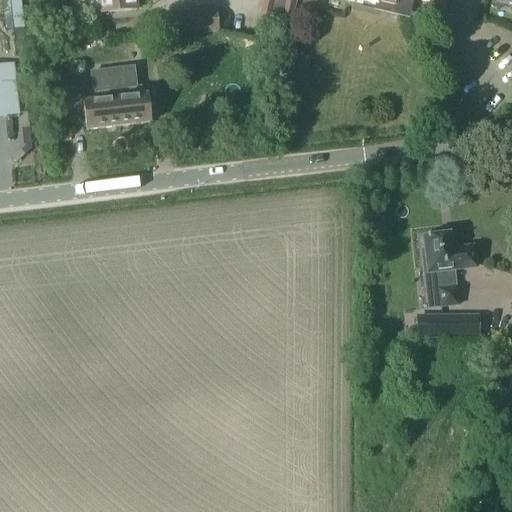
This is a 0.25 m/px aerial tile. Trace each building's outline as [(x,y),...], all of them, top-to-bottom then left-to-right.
[(97,0),(100,18),(137,13),(135,0),(97,0)] [(262,0),(262,4),(261,6),(293,15),(296,2),(288,0),(262,0)] [(397,0),(406,0),(442,8),(443,0),(344,0),(376,7),(375,12),(394,16),(397,0)] [(511,0),(496,0),(496,5),(511,8),(511,0)] [(261,6),(257,19),(260,20),(289,28),(293,15),(261,6)] [(215,13),(203,15),(205,37),(217,35),(215,13)] [(203,15),(190,16),(192,38),(205,37),(203,15)] [(190,16),(178,17),(180,39),(192,38),(190,16)] [(178,17),(166,19),(168,41),(180,39),(178,17)] [(166,19),(152,20),(155,42),(168,41),(166,19)] [(86,94),(87,106),(83,106),(86,133),(150,126),(147,96),(141,97),(140,88),(135,89),(132,68),(88,74),(90,94),(86,94)] [(451,235),(423,239),(427,273),(439,272),(441,291),(436,291),(438,309),(457,307),(452,270),(487,266),(484,246),(454,250),(451,235)] [(416,341),(462,340),(462,320),(416,321),(416,341)] [(387,453),(392,428),(365,422),(359,447),(387,453)]
